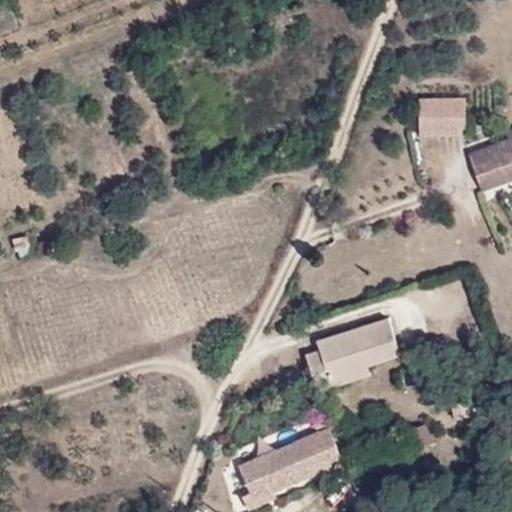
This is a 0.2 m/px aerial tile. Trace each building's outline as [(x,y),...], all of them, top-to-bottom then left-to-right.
[(4,0),(0,2),(0,28),(17,20),(8,0),(4,0)] [(423,98),(424,137),(470,136),(469,97),(423,98)] [(473,165),(511,151),(511,137),(468,153),(473,165)] [(511,170),(511,151),(473,165),(480,182),(511,170)] [(328,377),(367,364),(400,353),(388,316),(317,339),(319,349),(305,353),(317,389),(331,385),(328,377)] [(370,373),(367,364),(328,377),(331,385),(370,373)] [(472,416),(469,397),(451,400),(454,420),(472,416)] [(343,460),(328,427),(239,465),(254,498),(343,460)]
